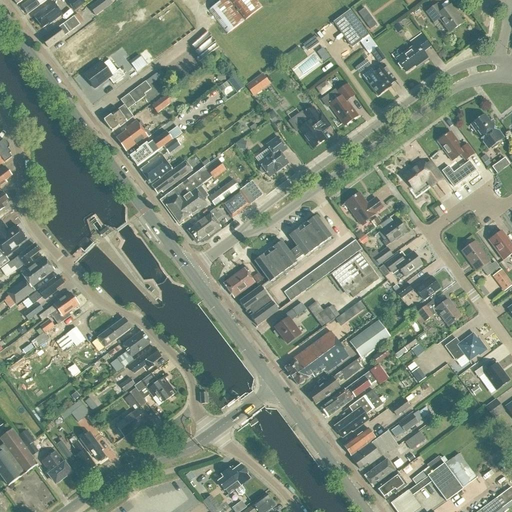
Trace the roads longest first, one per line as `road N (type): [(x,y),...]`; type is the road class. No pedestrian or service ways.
road 1 (unclassified): [(507,61),(468,63),(440,76),(185,266)]
road 2 (unclassified): [(194,409),(189,371),(156,334),(86,287),(33,227),(19,150),(0,109)]
road 3 (unclassified): [(196,281),(457,88),(505,78)]
road 4 (secondary): [(185,266),(0,22)]
road 5 (residential): [(511,350),(432,240),(438,225),(472,200),(496,214),(511,202)]
road 6 (secondary): [(367,511),(274,384)]
road 7 (secondary): [(274,384),(196,281)]
